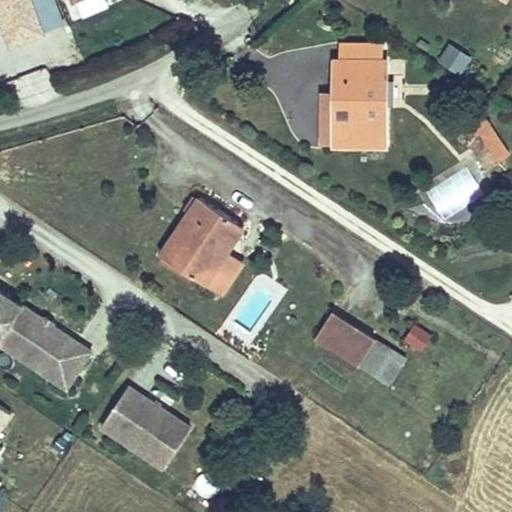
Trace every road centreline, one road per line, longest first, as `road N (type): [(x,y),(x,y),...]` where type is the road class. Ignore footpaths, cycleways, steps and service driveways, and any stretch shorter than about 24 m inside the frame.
road 1 (unknown): [(117,86),(340,248),(360,277),(352,312)]
road 2 (unknown): [(0,209),(270,386)]
road 3 (unclassified): [(0,118),(137,82),(256,0)]
